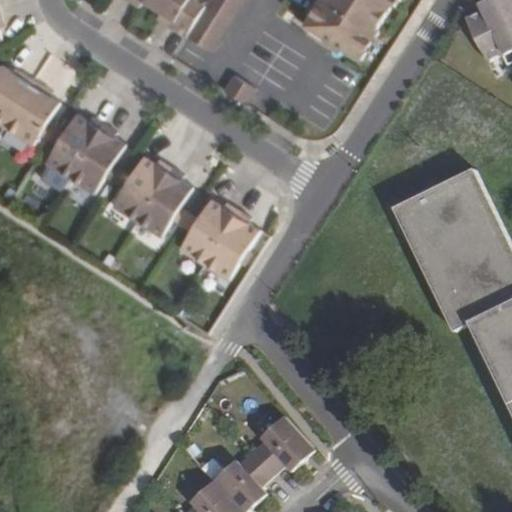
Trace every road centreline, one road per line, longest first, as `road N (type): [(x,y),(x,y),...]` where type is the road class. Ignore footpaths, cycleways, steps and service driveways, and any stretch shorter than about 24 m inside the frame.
road 1 (residential): [(51,0),(61,39),(327,192)]
road 2 (residential): [(327,192),(250,312),(363,454)]
road 3 (track): [(250,312),(118,511)]
road 4 (residential): [(450,0),(327,192)]
